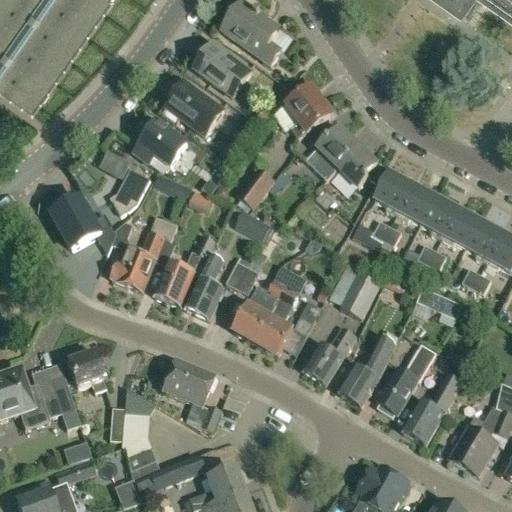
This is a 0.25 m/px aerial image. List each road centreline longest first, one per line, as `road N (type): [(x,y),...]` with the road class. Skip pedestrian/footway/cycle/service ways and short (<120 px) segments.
road 1 (residential): [(346,432),(72,306),(45,282),(0,211)]
road 2 (residential): [(511,182),(408,131),(312,0)]
road 3 (secondary): [(0,203),(119,95),(186,0)]
road 4 (residential): [(495,511),(346,432)]
